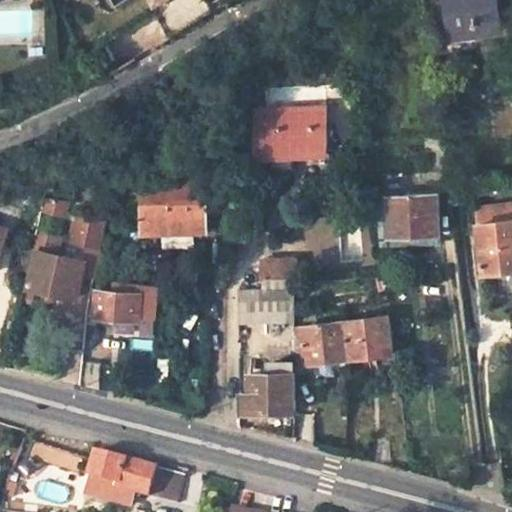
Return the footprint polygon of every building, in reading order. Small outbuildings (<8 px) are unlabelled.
[(479,32),(504,29),(499,0),(449,0),(453,28),(478,26),(479,32)] [(291,147),(328,146),(326,103),(256,106),(258,142),(290,141),(291,147)] [(447,171),(443,135),(421,138),(425,164),(417,165),(419,176),(447,171)] [(210,226),(207,168),(143,169),(145,227),(210,226)] [(420,240),(439,238),(432,187),(387,192),(391,232),(418,230),(420,240)] [(0,189),(0,219),(3,220),(8,199),(39,204),(40,194),(0,189)] [(420,240),(418,230),(391,232),(387,192),(375,193),(381,244),(420,240)] [(511,203),(477,208),(485,272),(511,268),(511,203)] [(108,224),(78,217),(73,237),(102,245),(108,224)] [(48,232),(34,229),(31,245),(37,247),(29,283),(44,287),(43,294),(52,296),(54,289),(72,294),(80,257),(45,249),(48,232)] [(298,258),(261,259),(261,277),(298,276),(298,258)] [(99,287),(96,312),(139,316),(142,291),(99,287)] [(291,287),(261,288),(240,288),(240,320),(292,321),(291,287)] [(390,315),(343,321),(348,355),(395,349),(390,315)] [(348,355),(343,321),(292,327),(293,362),(348,355)] [(293,370),(252,369),(251,389),(239,389),(238,408),(295,409),(293,370)] [(0,431),(26,437),(30,424),(0,415),(0,431)] [(151,463),(99,449),(94,470),(123,478),(122,483),(137,487),(174,496),(181,470),(151,463)] [(94,470),(91,481),(135,493),(137,487),(122,483),(123,478),(94,470)]
